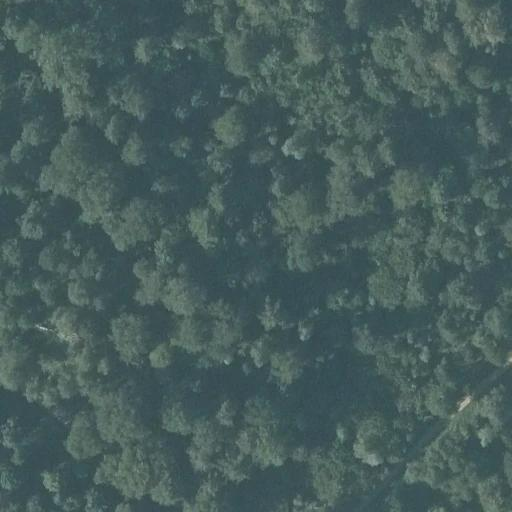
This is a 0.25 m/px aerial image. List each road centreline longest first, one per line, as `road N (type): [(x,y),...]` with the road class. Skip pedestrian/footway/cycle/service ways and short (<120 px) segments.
road 1 (track): [(0,366),(198,511)]
road 2 (track): [(511,358),(352,511)]
